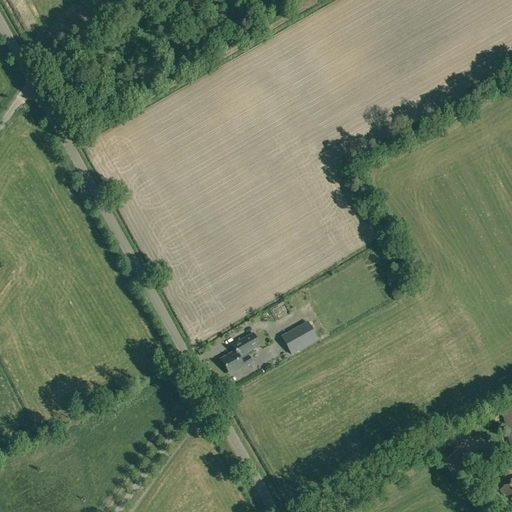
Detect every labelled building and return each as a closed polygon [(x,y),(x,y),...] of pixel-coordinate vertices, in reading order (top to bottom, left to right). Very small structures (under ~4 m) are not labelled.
[(307,323),(281,337),(291,355),(317,340),(307,323)] [(237,350),(246,366),(252,363),(247,353),(260,346),(253,334),(232,346),(235,351),(237,350)] [(237,350),(235,351),(220,360),(228,373),(233,370),(235,372),(246,366),(237,350)] [(511,408),(502,411),(511,447),(511,446),(511,408)] [(462,476),(471,468),(457,451),(448,459),(462,476)] [(511,504),(511,480),(500,491),(511,504)]
